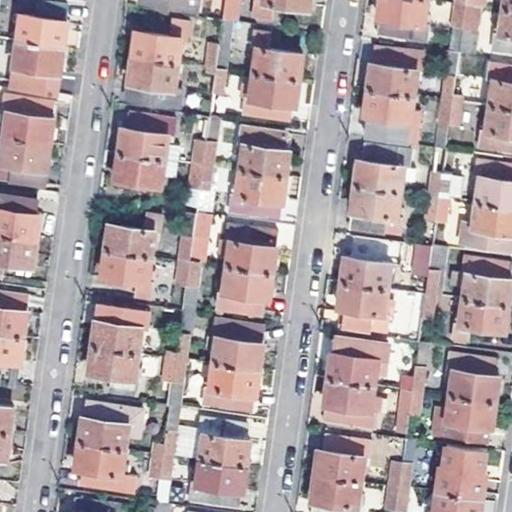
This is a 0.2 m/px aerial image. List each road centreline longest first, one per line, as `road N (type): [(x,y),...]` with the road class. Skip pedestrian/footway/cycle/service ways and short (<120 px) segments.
road 1 (residential): [(32,511),(102,0)]
road 2 (residential): [(341,0),(271,511)]
